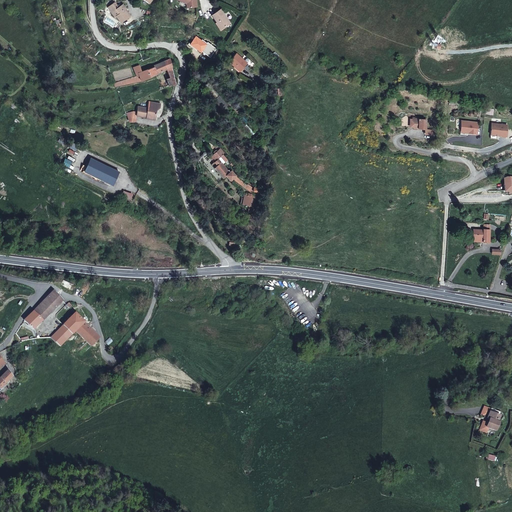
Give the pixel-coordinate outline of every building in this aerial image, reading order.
[(177,0),(186,5),(187,9),(197,7),(195,0),(177,0)] [(122,4),(119,6),(118,7),(117,5),(114,2),(107,7),(114,18),(116,16),(118,19),(121,22),(130,15),(122,4)] [(216,22),(220,29),(230,22),(221,9),(211,15),(216,22)] [(241,59),(242,58),(236,53),(228,61),(234,66),(239,71),(246,63),(241,59)] [(138,76),(140,81),(165,70),(166,70),(169,78),(166,79),(168,86),(175,83),(170,58),(154,65),(154,67),(146,70),(141,59),(137,60),(134,62),(136,66),(133,67),(136,76),(138,76)] [(136,76),(114,83),(115,86),(140,81),(138,76),(136,76)] [(137,106),(136,116),(144,118),(155,120),(156,111),(158,109),(160,108),(161,104),(148,101),(147,107),(137,106)] [(426,129),(426,119),(413,118),(412,121),(413,124),(413,127),(413,128),(426,129)] [(476,133),(477,122),(460,120),(460,125),(459,130),(467,130),(467,132),(476,133)] [(507,124),(491,122),(490,133),(497,134),(506,135),(507,124)] [(232,179),(235,176),(230,170),(229,171),(222,163),(225,161),(221,156),(222,155),(217,149),(212,152),(208,156),(216,165),(214,167),(222,177),(225,175),(230,181),(232,179)] [(91,158),(84,172),(112,186),(116,178),(119,171),(91,158)] [(232,179),(252,194),(253,189),(235,176),(232,179)] [(123,192),(121,197),(130,200),(132,195),(123,192)] [(243,194),(241,204),(249,206),(251,197),(247,195),(243,194)] [(481,240),(481,242),(482,242),(489,242),(490,229),(482,229),(473,229),(472,239),(481,240)] [(35,307),(29,312),(19,323),(20,324),(29,332),(58,303),(47,293),(40,301),(35,307)] [(88,349),(96,340),(96,338),(84,327),(71,315),(59,328),(69,337),(71,334),(88,349)] [(59,328),(48,340),(57,349),(69,337),(59,328)] [(103,373),(105,377),(115,372),(112,368),(103,373)] [(0,386),(10,377),(5,370),(0,374),(0,386)] [(488,410),(484,420),(490,423),(488,426),(484,424),(482,430),(492,434),(496,425),(495,424),(499,414),(488,410)]
